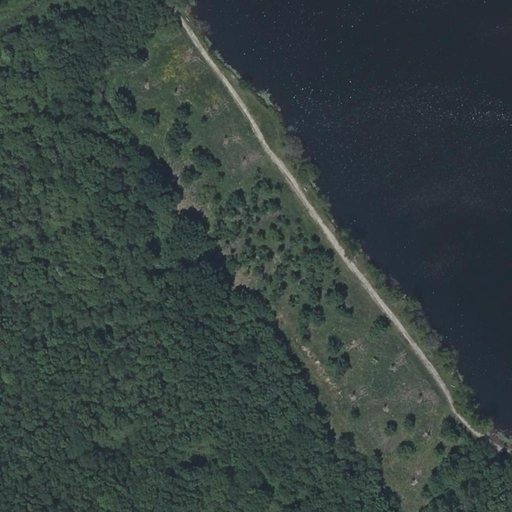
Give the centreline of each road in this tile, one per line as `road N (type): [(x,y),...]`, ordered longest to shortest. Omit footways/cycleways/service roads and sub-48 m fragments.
road 1 (track): [(161,0),(358,282),(487,441),(511,444)]
road 2 (track): [(0,114),(25,112),(163,4)]
